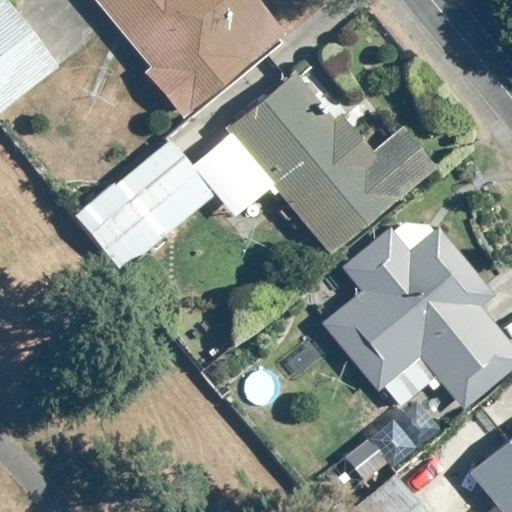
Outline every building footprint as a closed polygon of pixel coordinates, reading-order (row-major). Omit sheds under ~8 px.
[(84,0),(181,116),(278,36),(248,0),(84,0)] [(0,2),(0,103),(49,65),(0,2)] [(288,65),(212,128),(320,257),(429,165),(396,125),(362,153),(288,65)] [(356,292),(316,325),(370,390),(411,356),(456,410),(511,364),(511,352),(475,308),(490,296),(433,227),(400,254),(381,231),(336,268),(356,292)] [(511,511),(511,428),(461,471),(495,511),(511,511)] [(417,511),(405,498),(406,497),(385,472),(336,511),(417,511)]
